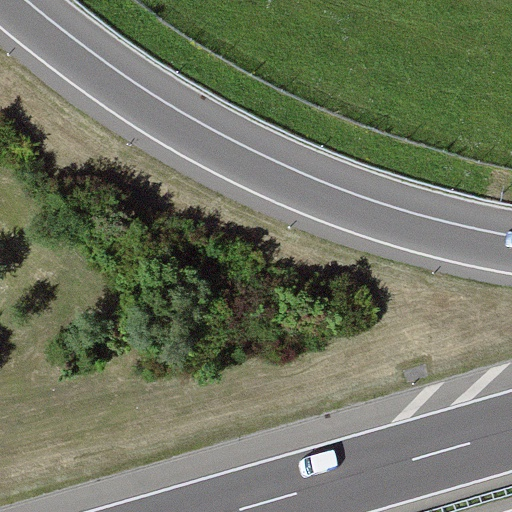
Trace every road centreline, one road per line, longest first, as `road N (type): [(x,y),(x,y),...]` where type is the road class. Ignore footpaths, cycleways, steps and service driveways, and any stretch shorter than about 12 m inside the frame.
road 1 (motorway): [(511,249),(384,218),(253,165),(151,109),(8,0)]
road 2 (motorway): [(511,430),(228,511)]
